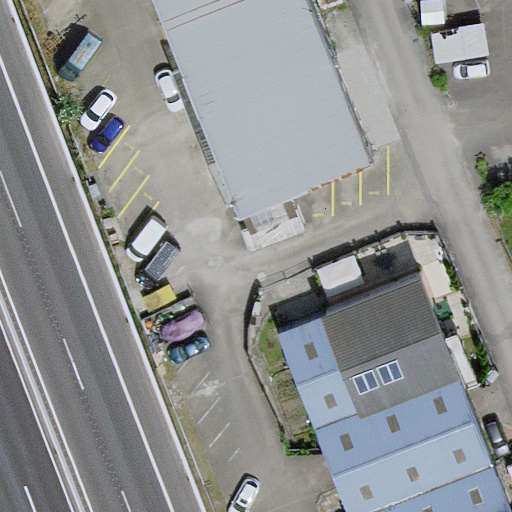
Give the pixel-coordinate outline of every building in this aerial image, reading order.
[(159,0),(177,45),(290,0),(159,0)] [(310,0),(290,0),(177,45),(198,97),(329,45),(310,0)] [(329,45),(198,97),(239,200),(370,148),(329,45)] [(418,266),(275,324),(314,420),(451,365),(456,362),(418,266)] [(451,365),(314,420),(343,493),(481,438),(451,365)] [(510,511),(481,438),(343,493),(350,511),(510,511)]
